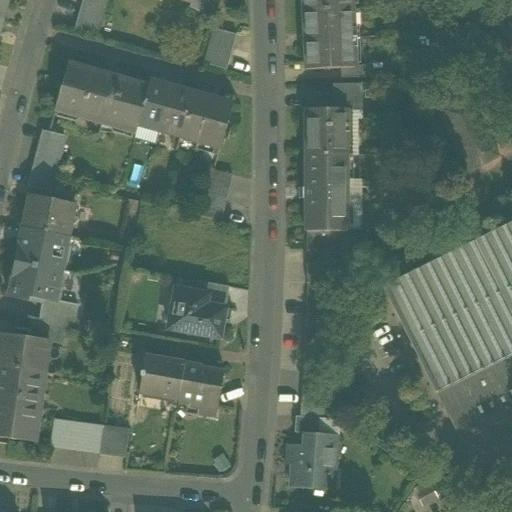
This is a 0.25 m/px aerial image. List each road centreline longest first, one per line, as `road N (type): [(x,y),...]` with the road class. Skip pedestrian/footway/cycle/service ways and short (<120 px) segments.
road 1 (residential): [(270,98),(269,290),(252,497)]
road 2 (residential): [(0,474),(252,497)]
road 3 (unclassified): [(31,32),(270,98)]
road 4 (residential): [(31,32),(0,157)]
